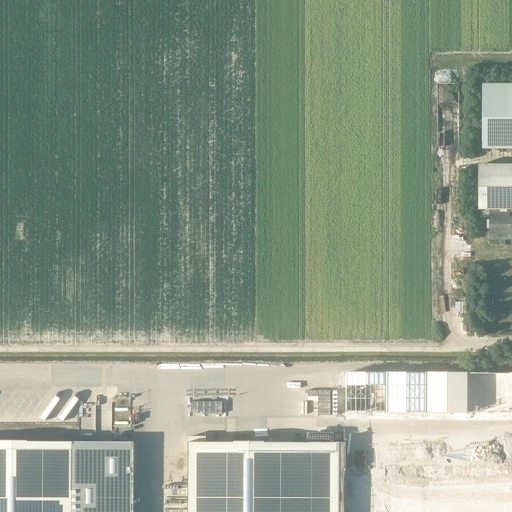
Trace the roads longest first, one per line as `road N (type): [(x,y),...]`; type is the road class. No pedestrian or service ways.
road 1 (unknown): [(511,347),(0,350)]
road 2 (unknown): [(511,368),(150,374)]
road 3 (unknown): [(150,374),(0,371)]
road 4 (unknown): [(150,374),(154,511)]
